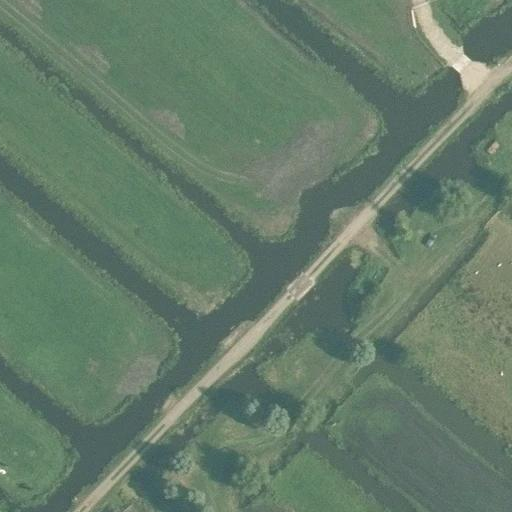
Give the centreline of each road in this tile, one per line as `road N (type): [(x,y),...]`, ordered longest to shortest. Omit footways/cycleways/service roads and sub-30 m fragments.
road 1 (unclassified): [(82,511),(511,59)]
road 2 (track): [(243,336),(0,135)]
road 3 (track): [(302,186),(413,279),(511,183)]
